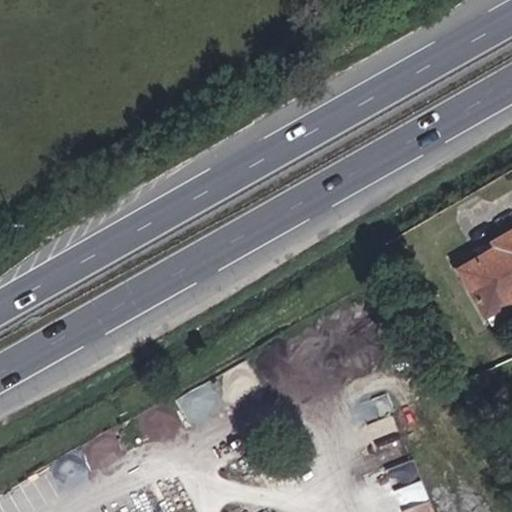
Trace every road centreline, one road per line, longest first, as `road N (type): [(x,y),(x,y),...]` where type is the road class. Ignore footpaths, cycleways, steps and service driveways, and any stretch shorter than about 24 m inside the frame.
road 1 (trunk): [(0,370),(511,80)]
road 2 (trunk): [(511,13),(0,302)]
road 3 (unknown): [(60,511),(181,464)]
road 4 (unknown): [(299,511),(181,464)]
